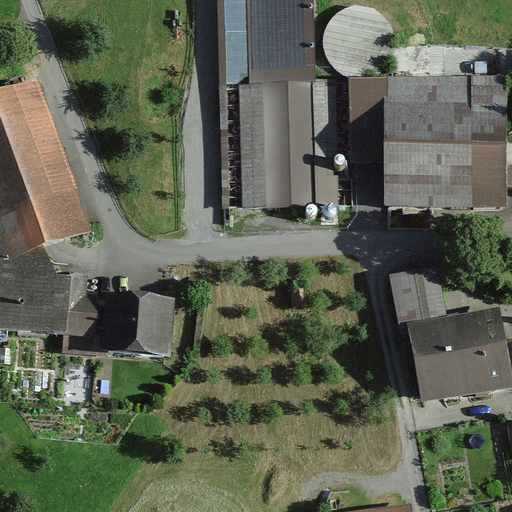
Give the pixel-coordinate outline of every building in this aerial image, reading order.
[(391,59),(394,48),(393,38),(390,28),(383,19),(374,13),(364,10),(353,11),(343,14),(334,21),(328,30),(325,40),(326,51),(329,61),(336,70),(345,76),(355,79),(366,78),(376,75),(385,68),(391,59)] [(0,98),(0,265),(13,265),(45,252),(92,234),(77,193),(80,192),(38,84),(0,98)] [(392,92),(394,203),(503,202),(501,91),(392,92)] [(245,97),(246,206),(305,206),(304,96),(245,97)] [(62,355),(102,358),(104,332),(106,309),(99,309),(98,298),(87,298),(88,277),(59,278),(45,252),(13,265),(0,265),(0,333),(64,338),(62,355)] [(407,329),(448,321),(439,271),(390,280),(401,339),(409,338),(407,329)] [(102,358),(172,363),(177,303),(107,298),(106,309),(104,332),(102,358)] [(511,341),(507,342),(501,311),(448,321),(407,329),(409,338),(422,410),(511,393),(511,341)]
